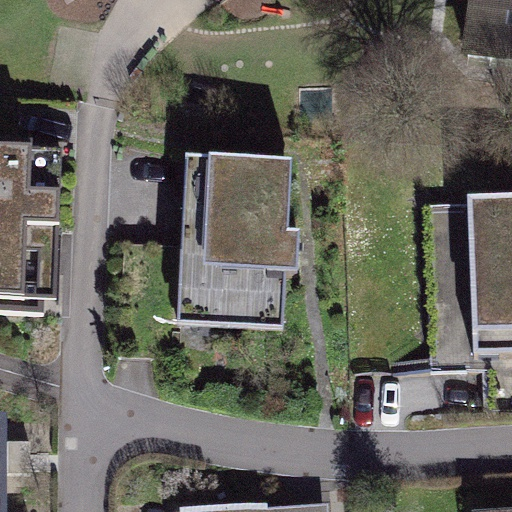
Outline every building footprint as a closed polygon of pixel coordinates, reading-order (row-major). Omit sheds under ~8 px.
[(511,0),(490,0),(480,77),(511,81),(511,0)] [(76,152),(0,146),(0,307),(63,313),(76,152)] [(313,177),(184,168),(171,347),(301,356),(313,177)] [(511,218),(478,220),(485,357),(511,355),(511,218)] [(0,460),(0,511),(29,511),(30,472),(0,460)]
